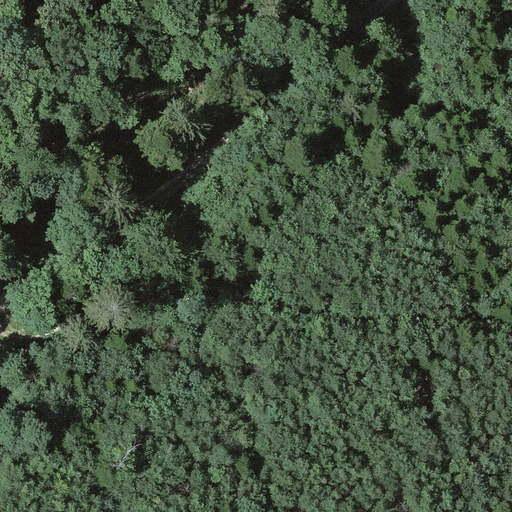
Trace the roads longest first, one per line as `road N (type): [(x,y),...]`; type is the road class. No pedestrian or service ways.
road 1 (track): [(0,325),(79,313),(266,306),(418,319),(511,337)]
road 2 (track): [(393,0),(151,209),(0,309)]
